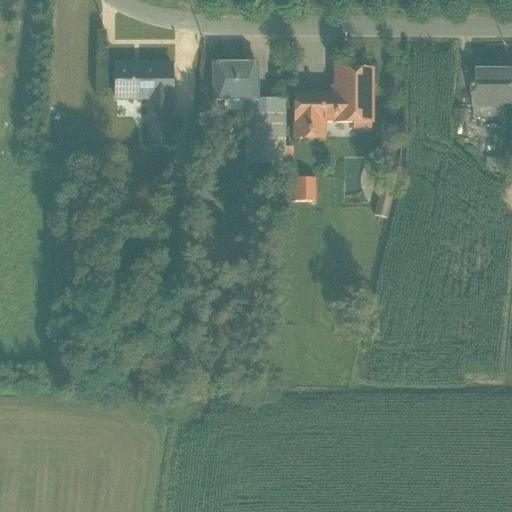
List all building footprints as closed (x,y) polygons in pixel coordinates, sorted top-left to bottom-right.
[(214,101),(260,100),(260,60),(214,61),(214,101)] [(147,146),(174,147),(175,62),(114,62),(113,100),(147,100),(147,146)] [(327,127),(375,127),(376,65),(333,65),(332,92),(295,92),(294,140),(327,140),(327,127)] [(474,116),(511,117),(511,69),(476,68),(474,116)] [(234,147),(249,150),(254,133),(239,129),(234,147)] [(323,180),(288,180),(288,208),(323,209),(323,180)] [(462,291),(461,314),(477,315),(478,291),(462,291)]
